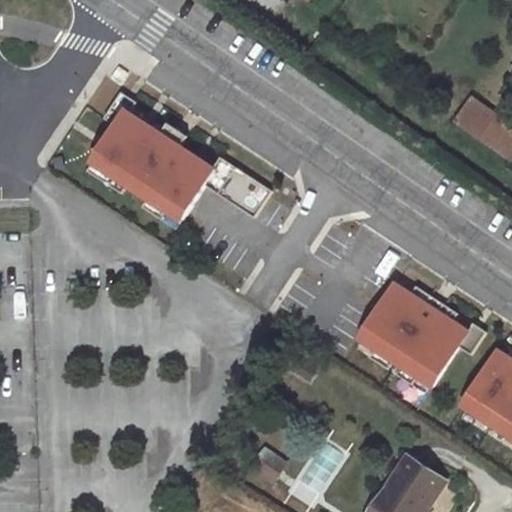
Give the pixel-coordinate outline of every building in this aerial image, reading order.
[(118,126),(126,113),(133,102),(122,94),(106,118),(118,126)] [(511,125),(472,97),(455,122),(511,162),(511,125)] [(118,126),(94,164),(183,220),(205,186),(215,170),(181,149),(188,138),(169,125),(162,135),(126,113),(118,126)] [(222,159),(215,170),(205,186),(256,219),(273,192),(222,159)] [(396,284),(360,338),(434,387),(470,332),(396,284)] [(511,359),(499,351),(463,406),(511,437),(511,359)] [(409,458),(374,511),(427,511),(446,482),(409,458)]
